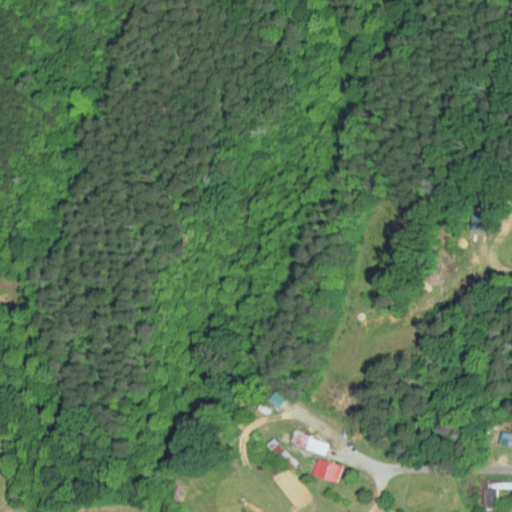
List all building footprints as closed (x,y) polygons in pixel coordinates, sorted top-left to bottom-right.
[(471,208),(459,207),(458,225),(470,225),(471,208)] [(266,402),(273,392),(263,384),(255,394),(266,402)] [(276,387),(287,395),(279,407),(268,399),(276,387)] [(501,428),(511,430),(511,446),(497,443),(501,428)] [(294,429),(329,438),(325,452),(290,443),(294,429)] [(276,437),(297,460),(289,467),(268,445),(276,437)] [(318,456),(342,464),(336,483),(312,474),(318,456)] [(484,481),(511,480),(511,489),(485,490),(484,481)] [(238,492),(259,507),(255,511),(253,511),(233,499),(238,492)]
